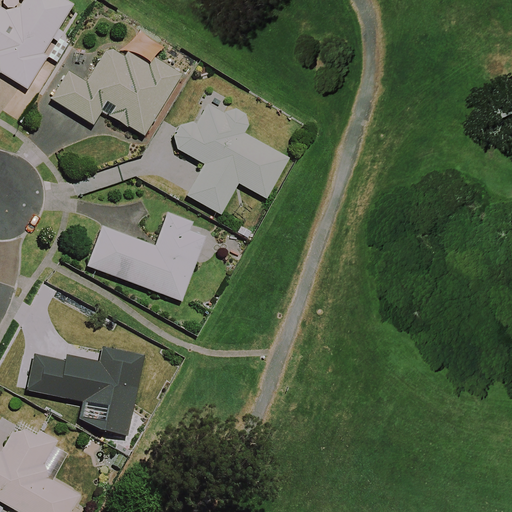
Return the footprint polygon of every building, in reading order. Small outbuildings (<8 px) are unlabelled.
[(42,60),(54,68),(68,46),(53,37),(70,10),(54,0),(26,0),(13,21),(0,12),(0,78),(22,93),(42,60)] [(171,89),(106,50),(83,87),(65,77),(49,104),(90,129),(98,115),(140,140),(171,89)] [(203,108),(192,127),(188,125),(175,128),(169,141),(173,153),(201,167),(183,199),(217,218),(235,187),(263,202),(285,161),(240,136),(244,129),(203,108)] [(187,229),(188,227),(166,217),(152,250),(99,230),(84,270),(178,305),(199,246),(203,236),(187,229)] [(136,373),(33,353),(25,395),(128,415),(136,373)] [(52,446),(15,425),(0,452),(0,506),(10,511),(68,511),(76,499),(42,480),(41,465),(52,446)]
